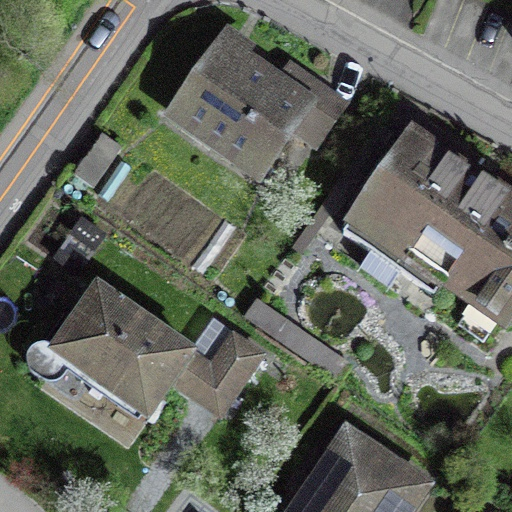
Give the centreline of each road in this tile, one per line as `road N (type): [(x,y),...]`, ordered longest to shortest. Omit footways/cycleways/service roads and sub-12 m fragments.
road 1 (residential): [(271,0),(511,131)]
road 2 (residential): [(146,0),(0,203)]
